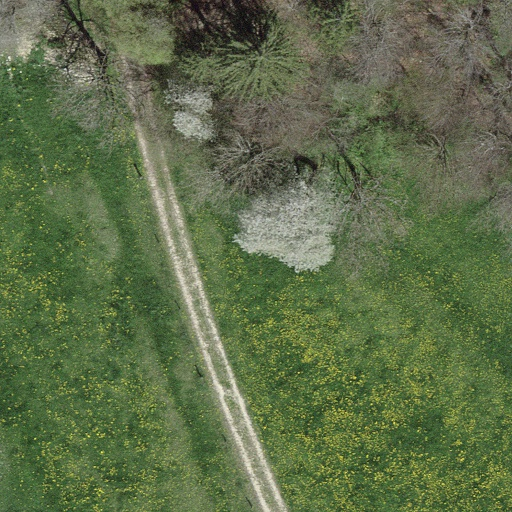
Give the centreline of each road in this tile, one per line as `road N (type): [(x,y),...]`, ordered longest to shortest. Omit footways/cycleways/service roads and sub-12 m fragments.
road 1 (track): [(117,29),(156,191),(223,389),(280,511)]
road 2 (track): [(117,29),(238,0)]
